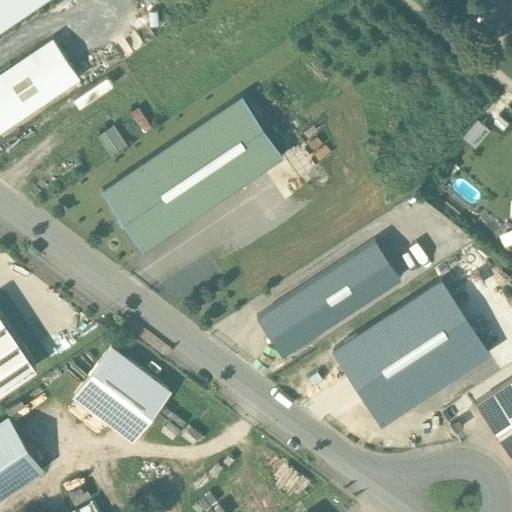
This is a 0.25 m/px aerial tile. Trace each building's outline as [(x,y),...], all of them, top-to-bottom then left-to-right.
[(0,0),(0,27),(39,0),(0,0)] [(52,36),(0,71),(0,129),(79,76),(52,36)] [(234,91),(93,187),(138,253),(279,157),(234,91)] [(98,133),(111,151),(125,141),(111,123),(98,133)] [(367,222),(250,294),(278,340),(395,267),(367,222)] [(440,275),(333,345),(382,419),(489,349),(440,275)] [(0,383),(35,360),(0,309),(0,383)] [(106,344),(68,393),(134,443),(171,394),(106,344)] [(511,376),(475,401),(511,458),(511,376)] [(5,417),(0,420),(0,436),(13,428),(5,417)] [(0,494),(39,468),(13,428),(0,436),(0,494)] [(79,506),(82,511),(102,511),(94,497),(79,506)]
